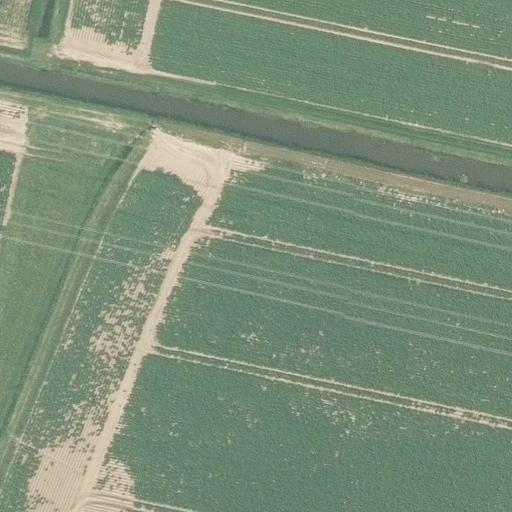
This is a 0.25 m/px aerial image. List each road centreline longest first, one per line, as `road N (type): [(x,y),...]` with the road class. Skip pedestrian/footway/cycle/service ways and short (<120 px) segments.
road 1 (track): [(0,96),(511,203)]
road 2 (track): [(511,154),(0,47)]
